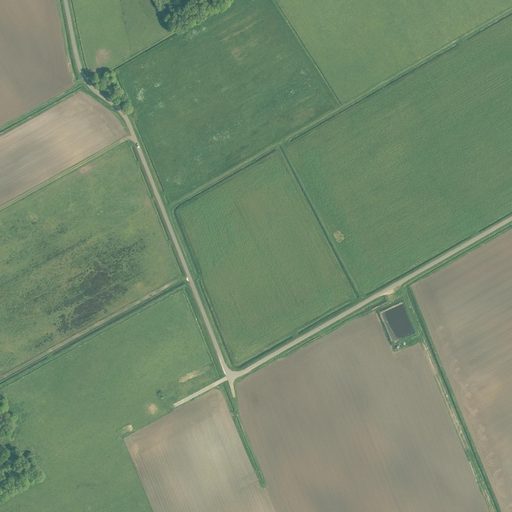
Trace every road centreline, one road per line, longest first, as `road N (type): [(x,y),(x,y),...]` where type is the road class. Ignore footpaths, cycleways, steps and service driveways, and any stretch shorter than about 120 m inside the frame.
road 1 (unclassified): [(511,218),(229,374),(128,122),(82,76),(65,0)]
road 2 (track): [(162,210),(511,8)]
road 3 (track): [(0,387),(190,282)]
road 4 (track): [(0,378),(188,275)]
road 5 (track): [(0,209),(133,135)]
